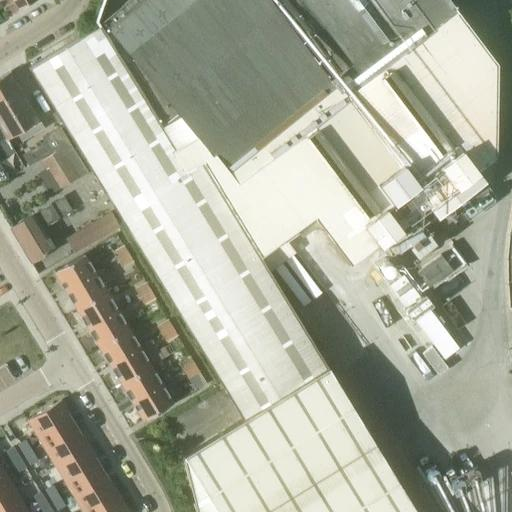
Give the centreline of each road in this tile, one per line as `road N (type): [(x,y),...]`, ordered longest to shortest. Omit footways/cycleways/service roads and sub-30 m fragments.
road 1 (residential): [(151,511),(71,368)]
road 2 (residential): [(71,368),(0,250)]
